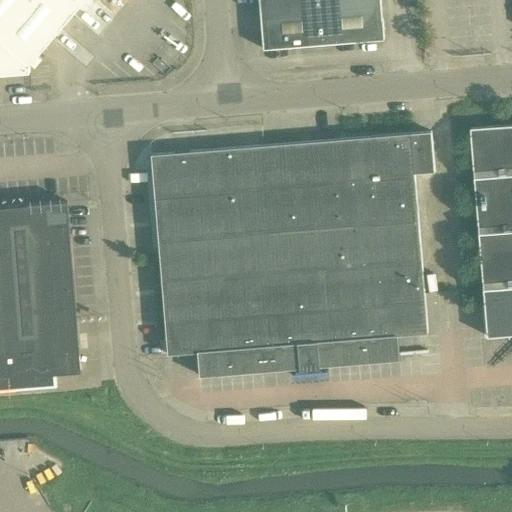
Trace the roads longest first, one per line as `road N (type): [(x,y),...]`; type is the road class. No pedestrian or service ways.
road 1 (unclassified): [(104,116),(128,382),(139,402),(206,437),(511,426)]
road 2 (unclassified): [(226,105),(511,80)]
road 3 (unclassified): [(104,116),(226,105)]
